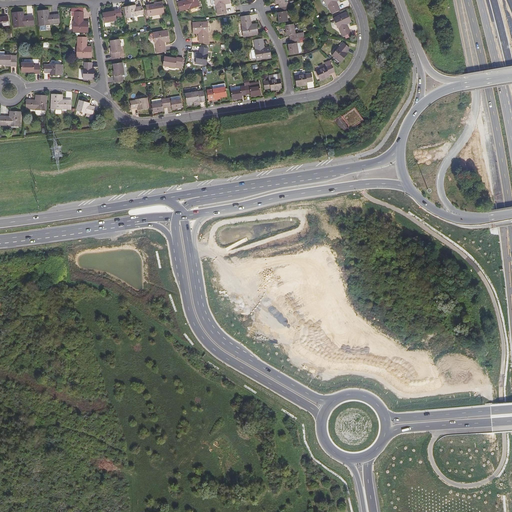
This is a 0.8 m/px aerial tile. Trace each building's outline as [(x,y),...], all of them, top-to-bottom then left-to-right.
[(200,6),(197,0),(186,0),(187,1),(184,2),(183,1),(178,2),(180,11),(189,8),(189,9),(200,6)] [(229,0),(215,0),(216,6),(217,6),(218,14),(227,13),(226,8),(225,8),(224,4),(230,3),(229,0)] [(275,0),(276,4),(279,4),(280,12),(278,12),(280,23),(288,21),(286,12),(289,11),(288,2),(285,2),(284,0),(275,0)] [(325,0),(328,5),(332,13),(340,10),(338,5),(337,5),(335,2),(338,0),(325,0)] [(154,5),(147,6),(149,16),(164,14),(163,2),(158,3),(159,4),(154,5)] [(136,5),(125,7),(127,17),(138,16),(138,15),(143,14),(142,6),(139,7),(139,8),(136,8),(136,5)] [(122,16),(121,9),(115,10),(115,11),(109,12),(103,13),(105,22),(117,20),(117,17),(122,16)] [(49,10),(38,11),(40,26),(50,24),(60,23),(59,14),(53,15),(53,16),(50,16),(49,10)] [(34,25),(33,16),(28,17),(28,18),(24,18),(24,12),(13,13),(14,27),(25,26),(34,25)] [(84,12),(75,12),(75,21),(74,21),(74,32),(88,32),(89,21),(82,21),(82,18),(84,18),(84,12)] [(347,12),(334,18),(338,28),(339,28),(343,36),(345,35),(350,33),(351,32),(349,27),(347,28),(346,26),(347,26),(346,25),(351,22),(347,12)] [(250,15),(242,17),(243,26),(242,26),(244,36),(258,34),(257,24),(250,25),(250,21),(251,21),(250,15)] [(0,25),(9,25),(8,17),(3,17),(3,18),(0,18),(0,25)] [(208,22),(194,23),(194,33),(201,33),(201,37),(200,37),(200,42),(208,42),(208,32),(208,22)] [(294,24),(285,25),(287,36),(290,35),(291,44),(289,44),(290,55),(299,53),(297,43),(300,43),(299,38),(299,37),(299,34),(298,33),(296,34),(294,24)] [(168,30),(154,33),(155,43),(156,43),(158,52),(166,51),(165,46),(164,46),(163,42),(170,41),(168,30)] [(87,37),(79,37),(78,46),(77,57),(92,58),(92,47),(86,46),(86,43),(87,43),(87,37)] [(120,39),(111,41),(112,47),(113,53),(112,53),(113,59),(120,58),(119,52),(122,52),(121,46),(120,40),(120,39)] [(262,45),(264,44),(263,39),(255,40),(256,50),(257,60),(271,58),(269,47),(263,48),(262,45)] [(339,47),(332,55),(340,62),(347,54),(345,52),(346,51),(347,51),(349,48),(344,43),(340,48),(339,47)] [(208,49),(201,47),(200,52),(201,52),(201,53),(198,53),(196,63),(207,65),(208,55),(207,54),(208,49)] [(17,56),(0,55),(0,64),(5,64),(11,64),(11,66),(17,66),(17,56)] [(172,58),(165,57),(163,65),(176,67),(176,65),(182,66),(183,58),(177,58),(177,59),(172,58)] [(123,62),(114,64),(115,71),(116,77),(115,77),(116,83),(123,81),(122,75),(125,75),(123,62)] [(41,73),(41,66),(35,66),(35,63),(22,63),(22,71),(28,71),(34,71),(34,73),(41,73)] [(92,63),(85,63),(85,69),(84,69),(84,79),(94,79),(95,69),(91,69),(91,67),(92,67),(92,63)] [(51,65),(45,65),(45,72),(49,72),(51,72),(51,75),(62,75),(62,65),(51,64),(51,65)] [(326,66),(316,70),(320,79),(321,80),(330,76),(329,73),(331,72),(331,73),(335,71),(331,64),(326,67),(326,66)] [(306,74),(295,76),(297,86),(307,84),(307,81),(309,81),(309,82),(313,81),(312,73),(306,74)] [(270,81),(264,82),(265,89),(270,88),(269,88),(271,87),(272,90),(282,89),(280,78),(270,80),(270,81)] [(241,90),(231,91),(233,100),(243,98),(242,96),(251,94),(251,96),(262,95),(260,87),(251,88),(250,85),(240,87),(241,90)] [(214,92),(208,93),(209,100),(215,99),(215,98),(221,97),(227,96),(226,87),(213,89),(214,92)] [(199,92),(186,94),(187,103),(194,102),(200,101),(200,102),(206,101),(204,94),(199,95),(199,92)] [(63,95),(52,94),(52,109),(62,109),(62,108),(72,109),(72,100),(66,100),(66,101),(63,101),(63,95)] [(32,100),(27,100),(27,108),(36,109),(36,110),(47,110),(47,96),(36,95),(36,101),(32,101),(32,100)] [(137,100),(131,101),(132,109),(136,108),(136,107),(138,107),(138,110),(149,108),(147,98),(137,99),(137,100)] [(162,102),(153,104),(154,112),(164,111),(164,109),(172,107),(173,109),(183,108),(181,99),(172,101),(171,98),(161,100),(162,102)] [(90,103),(80,100),(77,110),(87,113),(86,115),(92,117),(95,107),(91,106),(89,106),(90,103)] [(364,120),(355,107),(342,116),(351,129),(364,120)] [(7,116),(1,116),(1,125),(10,125),(10,126),(21,126),(21,112),(11,111),(10,118),(7,118),(7,116)]
